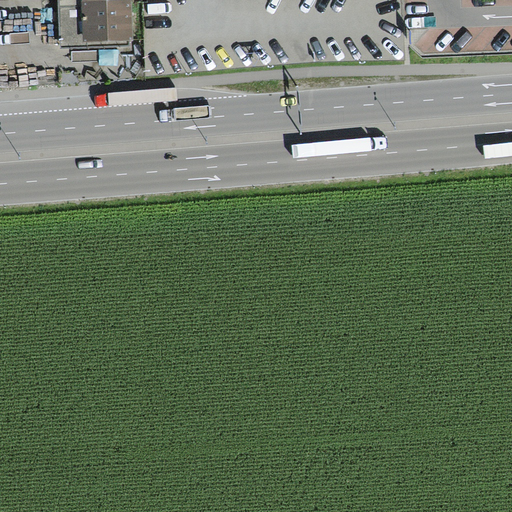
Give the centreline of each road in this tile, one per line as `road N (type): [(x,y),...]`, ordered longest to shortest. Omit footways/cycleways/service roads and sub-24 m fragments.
road 1 (primary): [(0,183),(511,139)]
road 2 (primary): [(511,93),(0,132)]
road 3 (unknown): [(202,0),(229,13),(386,3)]
